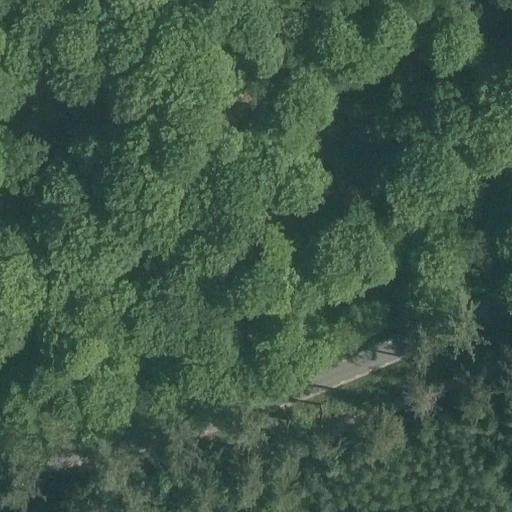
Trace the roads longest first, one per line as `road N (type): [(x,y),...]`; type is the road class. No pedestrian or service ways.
road 1 (tertiary): [(0,469),(170,435),(511,295)]
road 2 (track): [(511,241),(417,0)]
